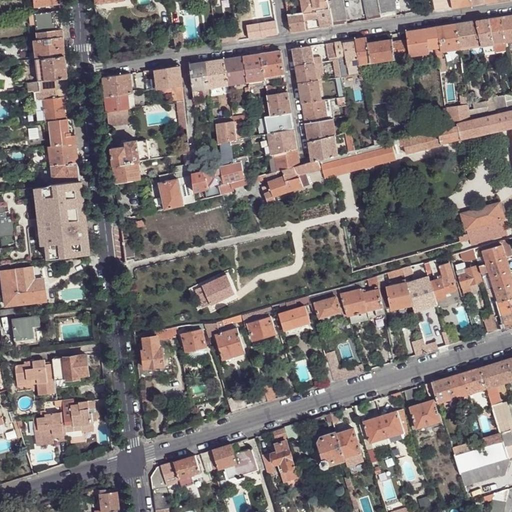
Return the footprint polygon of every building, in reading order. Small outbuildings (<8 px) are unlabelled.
[(312,12),(309,0),(303,0),(306,12),(312,12)] [(318,11),(330,9),(328,0),(309,0),(312,12),(318,11)] [(346,20),(341,0),(328,0),(330,9),(332,22),(346,20)] [(379,13),(376,0),(363,0),(367,17),(380,15),(379,13)] [(393,0),(376,0),(379,13),(395,10),(393,0)] [(432,0),(434,6),(434,11),(452,8),(450,0),(432,0)] [(321,28),(333,26),(332,22),(330,9),(318,11),(321,28)] [(54,23),(52,11),(43,13),(35,14),(38,40),(63,37),(62,30),(57,30),(56,23),(54,23)] [(306,12),(303,13),(306,30),(321,28),(318,11),(306,12)] [(306,30),(303,13),(301,13),(287,14),(290,32),(306,30)] [(511,14),(501,17),(505,42),(511,41),(511,40),(511,14)] [(501,17),(488,19),(493,44),(505,42),(501,17)] [(488,19),(476,20),(481,46),(493,44),(488,19)] [(476,20),(456,23),(459,49),(481,46),(476,20)] [(456,23),(437,26),(440,47),(440,52),(441,52),(459,49),(456,23)] [(278,34),(276,25),(261,27),(263,36),(278,34)] [(437,26),(426,28),(428,49),(435,48),(440,47),(437,26)] [(216,43),(237,40),(235,28),(214,31),(216,43)] [(426,28),(406,31),(407,39),(409,56),(429,53),(428,49),(426,28)] [(175,49),(182,48),(181,36),(174,37),(175,49)] [(65,56),(63,37),(38,40),(34,41),(36,59),(65,56)] [(366,37),(354,39),(357,54),(360,73),(367,72),(366,63),(370,62),(367,42),(366,37)] [(354,39),(334,42),(337,56),(337,57),(357,54),(354,39)] [(370,62),(394,58),(392,41),(391,39),(367,42),(370,62)] [(409,56),(407,39),(399,40),(392,41),(394,58),(409,56)] [(334,42),(327,43),(329,57),(337,56),(334,42)] [(505,42),(493,44),(495,51),(506,49),(505,42)] [(493,44),(481,46),(483,52),(495,51),(493,44)] [(293,48),(296,66),(313,63),(319,62),(320,62),(321,62),(320,56),(313,57),(310,45),(293,48)] [(280,50),(261,53),(264,76),(284,73),(280,50)] [(261,53),(244,56),(248,82),(265,79),(264,76),(261,53)] [(357,54),(337,57),(338,59),(341,76),(360,73),(357,54)] [(69,87),(65,56),(36,59),(24,61),(28,92),(56,89),(69,87)] [(244,56),(223,59),(228,85),(248,82),(244,56)] [(223,59),(205,61),(209,88),(214,87),(228,85),(223,59)] [(341,76),(338,59),(333,60),(336,78),(341,77),(341,76)] [(190,64),(193,91),(199,89),(209,88),(205,61),(190,64)] [(313,63),(296,66),(299,83),(316,80),(318,80),(323,79),(324,79),(321,62),(320,62),(319,62),(313,63)] [(154,69),(156,89),(170,87),(182,85),(179,65),(154,69)] [(136,72),(138,92),(146,90),(144,71),(136,72)] [(102,77),(105,97),(127,93),(132,92),(130,73),(102,77)] [(344,96),(341,77),(336,78),(333,78),(336,98),(344,96)] [(321,100),(318,80),(316,80),(299,83),(302,102),(321,100)] [(269,103),(270,115),(290,112),(287,92),(278,93),(276,84),(266,86),(269,103)] [(170,87),(172,101),(177,101),(183,100),(182,85),(170,87)] [(229,92),(228,85),(214,87),(215,94),(229,92)] [(70,96),(69,87),(56,89),(58,98),(64,97),(70,96)] [(210,96),(209,88),(199,89),(200,98),(210,96)] [(511,92),(503,94),(505,102),(506,108),(511,106),(511,92)] [(105,97),(106,112),(124,109),(127,108),(129,108),(127,93),(105,97)] [(503,94),(492,97),(494,104),(494,105),(495,111),(497,110),(506,108),(505,102),(503,94)] [(346,104),(344,96),(336,98),(338,106),(346,104)] [(42,100),(45,122),(49,121),(67,119),(64,97),(58,98),(42,100)] [(327,119),(323,99),(321,100),(302,102),(305,122),(327,119)] [(333,118),(330,99),(323,99),(327,119),(333,118)] [(177,101),(176,101),(177,110),(184,109),(183,100),(177,101)] [(262,104),(263,116),(265,116),(270,115),(269,103),(262,104)] [(440,127),(420,132),(399,137),(399,138),(399,139),(399,141),(400,143),(403,142),(403,147),(405,154),(511,127),(511,110),(498,114),(497,110),(495,111),(468,116),(468,110),(467,105),(447,108),(448,117),(449,125),(440,127)] [(495,111),(494,105),(468,110),(468,116),(495,111)] [(511,106),(506,108),(497,110),(498,114),(511,110),(511,106)] [(106,112),(108,122),(108,126),(129,124),(127,108),(124,109),(106,112)] [(184,109),(177,110),(179,128),(186,127),(184,109)] [(265,116),(268,134),(293,129),(290,112),(270,115),(265,116)] [(233,116),(213,119),(214,124),(217,124),(233,121),(233,116)] [(259,117),(263,135),(268,134),(265,116),(263,116),(259,117)] [(449,125),(448,117),(443,119),(439,119),(440,127),(449,125)] [(333,118),(327,119),(329,136),(308,142),(311,162),(318,160),(338,155),(336,143),(339,143),(338,134),(336,135),(333,118)] [(76,144),(75,135),(67,136),(67,130),(68,129),(67,119),(49,121),(50,131),(52,139),(52,147),(76,144)] [(329,136),(327,119),(305,122),(308,142),(329,136)] [(239,120),(233,121),(236,139),(242,138),(241,131),(240,127),(239,120)] [(214,163),(215,167),(222,166),(240,161),(244,178),(249,177),(252,176),(248,155),(233,159),(231,145),(245,142),(244,138),(242,138),(236,139),(233,121),(217,124),(222,161),(214,163)] [(268,134),(272,153),(275,153),(296,147),(293,129),(268,134)] [(241,131),(242,138),(244,138),(251,137),(249,130),(246,130),(241,131)] [(376,132),(371,133),(374,145),(384,142),(383,139),(379,140),(378,137),(377,137),(376,132)] [(263,135),(267,155),(269,154),(272,153),(268,134),(263,135)] [(111,148),(113,166),(137,161),(140,161),(137,141),(137,139),(125,142),(125,143),(119,144),(118,144),(119,147),(111,148)] [(137,141),(140,161),(147,159),(149,159),(146,139),(137,141)] [(393,145),(392,141),(321,160),(324,173),(396,154),(393,145)] [(78,163),(76,144),(52,147),(49,147),(51,166),(78,163)] [(275,153),(278,170),(282,169),(299,165),(296,147),(275,153)] [(269,154),(272,172),(278,170),(275,153),(272,153),(269,154)] [(396,157),(396,154),(324,173),(325,176),(396,157)] [(321,168),(318,160),(311,162),(299,165),(282,169),(285,176),(268,182),(269,185),(272,191),(274,196),(310,184),(306,173),(321,168)] [(113,166),(115,183),(140,179),(137,161),(113,166)] [(217,177),(219,185),(231,182),(244,178),(240,161),(222,166),(215,167),(214,167),(217,177)] [(80,182),(78,163),(51,166),(53,184),(52,185),(46,187),(39,188),(40,198),(44,198),(45,207),(42,207),(43,216),(44,225),(46,245),(43,245),(45,260),(89,255),(80,182)] [(219,185),(217,177),(214,167),(202,171),(191,173),(191,177),(193,192),(203,189),(205,199),(222,195),(222,194),(219,185)] [(185,170),(159,175),(160,182),(177,178),(178,179),(184,177),(185,178),(191,177),(191,173),(191,169),(185,170)] [(252,176),(249,177),(251,182),(267,179),(265,174),(259,176),(258,174),(252,176)] [(178,179),(183,205),(187,204),(186,194),(193,194),(193,192),(191,177),(185,178),(184,177),(178,179)] [(244,178),(231,182),(232,189),(251,184),(251,182),(249,177),(244,178)] [(159,182),(165,209),(183,205),(178,179),(177,178),(160,182),(159,182)] [(219,185),(222,194),(233,191),(232,189),(231,182),(219,185)] [(264,193),(272,191),(269,185),(262,187),(264,193)] [(276,201),(274,196),(272,191),(264,193),(268,204),(276,201)] [(494,221),(503,218),(498,203),(462,213),(467,234),(468,237),(484,233),(482,224),(494,221)] [(0,236),(15,235),(13,216),(6,217),(3,217),(3,215),(5,212),(4,205),(0,205),(0,236)] [(486,233),(484,233),(468,237),(471,247),(508,236),(506,229),(503,218),(494,221),(496,229),(486,233)] [(494,221),(482,224),(484,233),(486,233),(496,229),(494,221)] [(132,239),(122,240),(124,258),(134,257),(132,239)] [(511,256),(506,239),(500,241),(506,258),(511,256)] [(506,258),(500,241),(481,246),(484,255),(486,261),(478,263),(479,266),(506,258)] [(476,258),(473,248),(462,252),(464,256),(462,256),(464,261),(476,258)] [(510,270),(506,258),(479,266),(481,273),(489,271),(490,276),(510,270)] [(426,271),(427,273),(435,270),(441,269),(439,264),(440,264),(440,262),(436,263),(425,266),(426,271)] [(448,262),(440,264),(439,264),(441,269),(444,279),(453,277),(448,262)] [(454,266),(458,275),(465,273),(464,269),(466,268),(465,263),(454,266)] [(461,288),(475,284),(482,282),(477,265),(466,268),(464,269),(465,273),(458,275),(461,288)] [(42,266),(33,268),(34,277),(34,280),(44,279),(42,266)] [(413,273),(411,266),(402,268),(404,275),(413,273)] [(416,274),(426,271),(425,266),(415,270),(416,274)] [(18,293),(45,290),(44,279),(34,280),(34,277),(33,268),(16,269),(16,271),(17,280),(18,292),(18,293)] [(404,275),(402,268),(387,273),(389,280),(404,275)] [(444,279),(441,269),(435,270),(438,278),(440,278),(441,280),(444,279)] [(511,284),(511,277),(510,270),(490,276),(495,289),(511,284)] [(3,282),(17,280),(16,271),(2,272),(3,282)] [(231,271),(219,277),(223,286),(234,280),(235,280),(231,271)] [(385,287),(383,274),(376,276),(379,288),(385,287)] [(379,288),(376,276),(368,279),(371,291),(366,291),(364,280),(360,281),(362,288),(367,311),(375,309),(383,307),(379,288)] [(415,311),(437,305),(435,300),(430,281),(428,276),(406,282),(413,304),(415,311)] [(495,289),(490,276),(487,277),(483,278),(487,292),(495,289)] [(223,286),(219,277),(218,277),(202,284),(206,293),(202,295),(205,302),(209,300),(211,304),(235,293),(232,286),(236,284),(234,280),(223,286)] [(430,281),(435,300),(446,297),(445,293),(457,289),(453,277),(444,279),(441,280),(440,278),(438,278),(430,281)] [(6,306),(11,305),(10,292),(18,292),(17,280),(3,282),(6,306)] [(362,288),(360,281),(339,288),(341,293),(362,288)] [(406,306),(413,304),(406,282),(388,286),(392,309),(398,307),(399,310),(407,309),(406,306)] [(477,293),(475,284),(461,288),(463,294),(471,292),(471,295),(477,293)] [(511,297),(511,284),(495,289),(499,302),(511,297)] [(383,307),(383,310),(392,309),(388,286),(385,287),(379,288),(383,307)] [(341,293),(339,288),(308,296),(309,301),(310,304),(315,303),(319,318),(341,311),(342,316),(347,315),(341,293)] [(347,315),(367,311),(362,288),(341,293),(347,315)] [(499,302),(495,289),(487,292),(491,304),(499,302)] [(46,301),(45,290),(18,293),(18,292),(10,292),(11,305),(46,301)] [(309,301),(308,296),(295,300),(296,304),(309,301)] [(511,311),(511,297),(499,302),(503,314),(511,311)] [(296,304),(295,300),(286,303),(286,305),(288,310),(281,312),(279,313),(284,330),(299,325),(310,322),(305,305),(297,308),(296,304)] [(503,314),(499,302),(491,304),(494,313),(494,314),(498,313),(499,316),(503,314)] [(286,305),(286,303),(271,306),(273,311),(280,309),(284,308),(284,306),(286,305)] [(273,311),(271,306),(267,308),(268,312),(242,319),(243,320),(244,323),(248,322),(269,316),(274,314),(273,311)] [(376,316),(384,314),(383,310),(383,307),(375,309),(376,316)] [(268,312),(267,308),(241,315),(242,319),(268,312)] [(367,311),(368,318),(376,316),(375,309),(367,311)] [(349,322),(368,318),(367,311),(347,315),(349,322)] [(511,325),(511,311),(503,314),(505,323),(507,328),(511,325)] [(497,325),(495,316),(494,314),(494,313),(481,317),(486,334),(499,330),(497,325)] [(505,323),(503,314),(499,316),(495,316),(497,325),(505,323)] [(242,319),(241,315),(217,321),(215,322),(204,323),(208,336),(213,334),(213,331),(219,329),(218,327),(235,322),(243,320),(242,319)] [(16,346),(38,343),(36,327),(41,326),(39,316),(13,319),(16,346)] [(274,332),(269,316),(248,322),(253,339),(274,332)] [(237,327),(235,322),(218,327),(219,329),(213,331),(213,334),(215,334),(237,327)] [(310,322),(299,325),(301,332),(312,329),(310,322)] [(188,325),(189,331),(182,332),(188,355),(188,356),(189,356),(189,357),(190,357),(191,357),(191,358),(192,358),(193,358),(203,356),(204,355),(205,355),(205,354),(206,353),(206,352),(207,351),(207,350),(201,323),(196,324),(188,325)] [(178,333),(177,326),(164,329),(166,335),(173,334),(178,333)] [(237,327),(215,334),(222,359),(244,352),(237,327)] [(449,345),(457,343),(452,329),(444,331),(449,345)] [(160,347),(159,337),(158,335),(144,337),(143,336),(145,349),(142,350),(145,367),(164,365),(162,347),(160,347)] [(433,335),(423,338),(427,352),(437,349),(433,335)] [(416,355),(427,352),(423,338),(412,342),(416,355)] [(100,349),(100,343),(64,347),(64,353),(100,349)] [(326,359),(329,369),(338,367),(334,353),(325,355),(326,359)] [(87,355),(65,357),(67,379),(68,380),(80,378),(79,376),(83,375),(89,374),(87,355)] [(511,356),(479,367),(486,387),(511,379),(511,356)] [(67,379),(65,357),(53,359),(53,364),(55,381),(67,379)] [(325,383),(333,381),(329,369),(326,359),(319,361),(325,383)] [(56,389),(55,381),(53,364),(46,365),(45,360),(25,362),(25,365),(16,366),(18,386),(38,384),(39,395),(57,393),(56,389)] [(463,372),(469,392),(486,387),(479,367),(463,372)] [(455,397),(469,392),(463,372),(448,377),(455,397)] [(220,377),(227,396),(231,394),(225,376),(220,377)] [(438,402),(455,397),(448,377),(431,382),(435,394),(438,402)] [(68,387),(68,380),(67,379),(55,381),(56,389),(68,387)] [(429,396),(435,394),(431,382),(425,384),(429,396)] [(267,401),(276,399),(271,384),(263,386),(263,388),(267,401)] [(252,406),(267,401),(263,388),(248,392),(252,406)] [(411,388),(404,390),(407,402),(413,400),(411,388)] [(396,401),(401,399),(400,392),(392,394),(393,400),(396,401)] [(457,405),(472,401),(469,392),(455,397),(457,405)] [(231,412),(248,407),(243,393),(227,398),(231,412)] [(489,396),(492,405),(502,402),(500,393),(489,396)] [(91,410),(95,409),(94,401),(79,403),(79,406),(75,407),(74,399),(63,400),(55,401),(55,407),(63,406),(64,410),(64,414),(46,416),(46,412),(41,412),(42,419),(34,420),(36,443),(54,441),(54,435),(59,435),(59,442),(67,442),(66,433),(82,431),(82,433),(94,432),(93,422),(91,410)] [(440,420),(433,399),(410,407),(412,415),(408,416),(412,429),(440,420)] [(492,405),(500,433),(510,430),(511,429),(511,419),(507,401),(502,402),(492,405)] [(370,442),(387,437),(380,416),(365,421),(363,417),(365,416),(362,404),(354,406),(366,444),(370,442)] [(404,436),(409,435),(403,408),(396,410),(403,432),(404,436)] [(380,416),(387,437),(403,432),(396,410),(380,416)] [(332,421),(333,424),(339,422),(335,411),(330,413),(332,421)] [(325,423),(332,421),(330,413),(323,415),(325,423)] [(288,440),(289,441),(305,436),(300,423),(285,427),(288,440)] [(286,440),(288,440),(285,427),(273,431),(276,439),(281,438),(282,442),(286,440)] [(337,434),(344,458),(346,464),(347,467),(364,461),(354,429),(337,434)] [(502,441),(504,446),(511,443),(511,435),(511,433),(510,430),(500,433),(500,434),(502,441)] [(387,437),(388,443),(405,438),(404,436),(403,432),(387,437)] [(328,463),(344,458),(337,434),(321,439),(319,443),(324,461),(323,461),(322,463),(323,466),(325,467),(327,466),(329,464),(328,463)] [(486,446),(502,441),(500,434),(484,439),(486,446)] [(387,437),(370,442),(372,448),(388,443),(387,437)] [(470,445),(472,451),(486,446),(484,439),(483,438),(469,443),(470,445)] [(294,467),(286,440),(282,442),(275,444),(278,451),(271,453),(275,464),(277,463),(279,471),(294,467)] [(504,458),(508,457),(504,446),(502,441),(486,446),(472,451),(455,456),(460,472),(504,458)] [(231,444),(212,450),(218,467),(218,468),(224,467),(228,479),(258,470),(251,448),(234,453),(231,444)] [(453,450),(455,456),(472,451),(470,445),(453,450)] [(208,451),(214,468),(218,467),(212,450),(208,451)] [(207,471),(214,469),(214,468),(208,451),(201,453),(206,471),(207,471)] [(195,455),(173,462),(179,478),(191,475),(200,472),(195,455)] [(262,457),(267,474),(274,471),(269,455),(262,457)] [(506,474),(509,460),(508,457),(504,458),(498,475),(506,474)] [(460,472),(464,485),(498,475),(504,458),(460,472)] [(153,490),(167,488),(160,466),(157,467),(155,470),(151,477),(153,490)] [(283,482),(300,477),(297,466),(294,467),(279,471),(283,482)] [(193,483),(191,475),(179,478),(181,487),(193,483)] [(349,491),(354,489),(349,476),(345,477),(349,491)] [(499,491),(509,488),(507,482),(497,486),(499,491)] [(168,511),(167,508),(173,507),(167,488),(153,490),(155,510),(155,511),(168,511)] [(503,511),(506,502),(509,488),(499,491),(493,493),(492,500),(489,511),(503,511)] [(355,511),(360,511),(354,489),(349,491),(355,511)] [(119,501),(118,491),(104,493),(103,490),(100,490),(102,511),(109,511),(120,511),(119,501)] [(492,500),(493,493),(484,496),(486,502),(492,500)]
